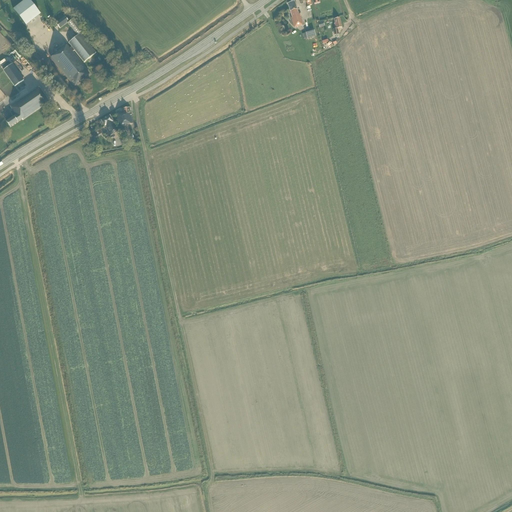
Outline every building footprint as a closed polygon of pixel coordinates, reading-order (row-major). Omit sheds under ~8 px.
[(40,15),(28,0),(26,0),(13,10),(26,26),(40,15)] [(297,13),(294,2),(287,4),(292,18),(291,19),(293,28),(303,25),(299,13),(297,13)] [(59,29),(68,22),(64,17),(56,24),(59,29)] [(330,37),(334,36),(338,35),(337,29),(341,28),(339,18),(334,19),(334,20),(331,21),(329,22),(329,21),(326,22),(330,37)] [(76,36),(83,31),(74,19),(67,24),(76,36)] [(306,31),(308,39),(316,36),(314,29),(306,31)] [(96,54),(80,34),(68,44),(71,48),(70,49),(67,45),(55,55),(54,53),(50,56),(51,57),(50,58),(68,80),(69,79),(75,87),(89,75),(85,70),(86,69),(73,52),(74,51),(84,63),(96,54)] [(15,87),(24,81),(13,64),(4,70),(15,87)] [(10,99),(24,89),(21,84),(7,94),(10,99)] [(22,121),(49,103),(38,88),(10,107),(16,115),(6,122),(10,128),(18,123),(22,120),(22,121)] [(119,127),(133,124),(130,111),(131,110),(130,109),(129,108),(129,107),(122,109),(123,112),(116,114),(119,127)] [(114,125),(113,124),(114,124),(109,116),(101,121),(104,127),(106,126),(107,129),(106,130),(110,136),(118,131),(115,124),(114,125)] [(102,133),(100,130),(91,135),(93,139),(102,133)] [(92,145),(96,143),(93,139),(91,135),(87,137),(92,145)]
